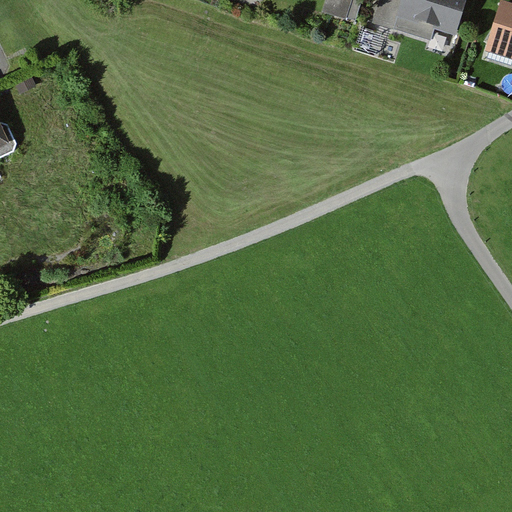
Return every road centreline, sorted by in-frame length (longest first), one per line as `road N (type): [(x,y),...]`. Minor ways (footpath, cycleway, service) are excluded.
road 1 (track): [(0,317),(162,270),(451,160)]
road 2 (residential): [(511,290),(454,206),(451,160),(511,120)]
